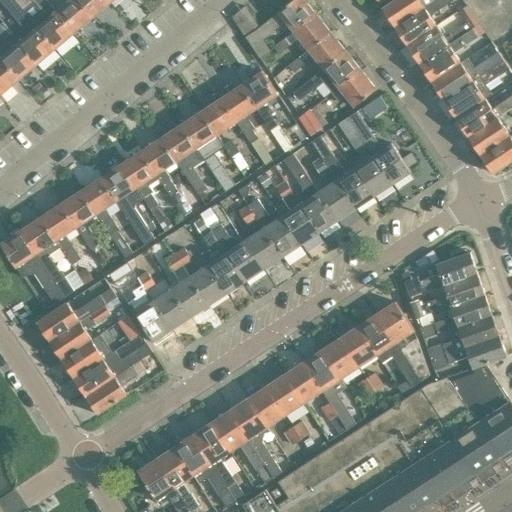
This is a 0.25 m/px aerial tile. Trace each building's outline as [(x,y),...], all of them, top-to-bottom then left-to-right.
[(16,0),(0,0),(16,18),(16,22),(8,27),(35,59),(52,45),(33,23),(34,22),(35,21),(30,15),(27,12),(20,4),(18,2),(16,0)] [(24,0),(20,4),(27,12),(30,15),(35,21),(34,22),(33,23),(52,45),(70,29),(52,7),(53,6),(48,0),(24,0)] [(60,0),(53,6),(52,7),(70,29),(90,13),(78,0),(60,0)] [(78,0),(90,13),(104,0),(78,0)] [(257,21),(243,33),(256,52),(267,45),(260,35),(266,30),(282,16),(290,25),(312,8),(306,0),(281,0),(274,6),(275,7),(257,21)] [(385,0),(380,4),(392,23),(427,0),(385,0)] [(427,0),(392,23),(404,41),(434,22),(425,9),(439,0),(427,0)] [(434,22),(404,41),(416,59),(446,40),(445,39),(469,23),(476,19),(464,0),(463,0),(454,6),(462,18),(457,21),(440,32),(434,22)] [(312,8),(290,25),(305,44),(327,26),(312,8)] [(0,17),(0,31),(9,43),(0,50),(0,62),(13,77),(35,59),(8,27),(0,17)] [(446,40),(416,59),(428,77),(457,58),(450,47),(474,32),(469,23),(445,39),(446,40)] [(327,26),(305,44),(310,51),(320,63),(342,45),(327,26)] [(281,33),(269,41),(276,49),(287,40),(282,33),(281,33)] [(320,63),(290,87),(296,95),(320,76),(329,86),(334,81),(335,81),(357,63),(342,45),(320,63)] [(495,46),(488,51),(493,60),(500,55),(495,46)] [(457,58),(428,77),(440,96),(469,76),(491,61),(493,60),(488,51),(463,67),(457,58)] [(296,52),(285,60),(291,67),(301,59),(296,52)] [(493,60),(491,61),(497,70),(506,63),(500,55),(493,60)] [(469,76),(440,96),(452,114),(481,95),(489,89),(482,79),(497,70),(491,61),(469,76)] [(0,62),(0,87),(13,77),(0,62)] [(329,86),(328,87),(334,95),(341,90),(350,101),(373,83),(357,63),(335,81),(334,81),(329,86)] [(258,65),(237,79),(253,103),(268,125),(273,134),(280,146),(289,141),(281,129),(275,120),(268,109),(270,107),(262,97),(274,89),(258,65)] [(237,79),(217,93),(233,116),(247,138),(254,148),(262,159),(270,154),(256,133),(250,124),(252,122),(243,110),(253,103),(237,79)] [(481,95),(452,114),(464,132),(493,113),(505,104),(505,105),(511,100),(511,87),(511,88),(487,104),(481,95)] [(217,93),(198,106),(213,129),(233,116),(217,93)] [(307,104),(295,113),(307,131),(319,123),(307,104)] [(198,106),(178,119),(201,154),(222,185),(232,179),(211,146),(220,141),(220,139),(213,129),(198,106)] [(354,106),(345,112),(355,128),(389,179),(408,167),(389,138),(388,138),(387,138),(386,139),(375,137),(354,106)] [(345,112),(336,118),(337,120),(346,134),(355,128),(345,112)] [(493,113),(464,132),(475,151),(505,131),(493,113)] [(178,119),(157,133),(173,156),(187,178),(195,188),(204,182),(197,172),(190,161),(201,154),(178,119)] [(389,179),(355,128),(346,134),(357,150),(347,156),(351,163),(371,191),(389,179)] [(317,130),(308,136),(313,144),(322,138),(317,130)] [(505,131),(475,151),(488,169),(511,153),(511,141),(511,142),(505,131)] [(157,133),(137,146),(156,173),(167,191),(180,210),(188,205),(175,186),(166,172),(167,171),(162,164),(173,156),(157,133)] [(220,139),(220,141),(227,152),(228,152),(237,165),(245,160),(236,146),(227,134),(220,139)] [(322,138),(313,144),(316,149),(326,143),(322,138)] [(327,145),(326,143),(316,149),(318,152),(327,165),(333,175),(352,203),(371,191),(351,163),(347,156),(339,162),(337,159),(327,145)] [(137,146),(117,159),(140,193),(153,212),(161,226),(169,221),(161,208),(148,188),(150,186),(146,181),(156,173),(137,146)] [(408,147),(399,153),(405,161),(413,156),(408,147)] [(290,148),(281,154),(288,166),(297,160),(290,148)] [(318,152),(309,157),(318,171),(327,165),(318,152)] [(117,159),(97,173),(113,196),(127,217),(137,233),(141,238),(151,232),(131,202),(132,197),(137,192),(140,193),(117,159)] [(271,160),(262,166),(268,175),(277,169),(271,160)] [(315,187),(297,160),(288,166),(299,183),(299,186),(292,190),(297,199),(316,228),(334,215),(315,187)] [(97,173),(78,186),(96,214),(122,253),(130,247),(109,217),(111,216),(102,203),(113,196),(97,173)] [(281,174),(271,180),(287,205),(278,211),(297,240),(316,228),(297,199),(292,190),(291,190),(281,174)] [(333,175),(315,187),(334,215),(352,203),(333,175)] [(244,179),(235,185),(240,193),(245,190),(246,183),(244,179)] [(78,186),(58,199),(74,223),(87,245),(96,239),(88,227),(85,221),(96,214),(78,186)] [(254,194),(245,200),(254,214),(260,223),(279,252),(297,240),(278,211),(274,204),(264,210),(254,194)] [(58,199),(38,213),(58,242),(69,260),(78,254),(62,230),(74,223),(58,199)] [(245,200),(236,206),(245,220),(254,214),(245,200)] [(207,203),(197,209),(205,221),(215,214),(207,203)] [(38,213),(18,226),(34,249),(49,273),(50,273),(62,292),(72,286),(59,267),(58,268),(46,250),(58,242),(38,213)] [(198,213),(190,218),(198,229),(206,223),(198,213)] [(217,218),(208,224),(217,238),(223,247),(243,276),(261,264),(242,235),(226,230),(217,218)] [(260,223),(242,235),(261,264),(279,252),(260,223)] [(208,224),(199,230),(208,244),(214,254),(205,259),(224,288),(243,276),(223,247),(217,238),(208,224)] [(0,237),(0,244),(19,274),(20,273),(23,270),(31,270),(51,299),(62,292),(50,273),(49,273),(34,249),(18,226),(0,237)] [(181,242),(171,248),(181,262),(190,256),(181,242)] [(406,266),(398,268),(401,275),(402,279),(406,291),(442,278),(476,267),(468,246),(466,246),(465,244),(463,243),(452,247),(451,249),(451,251),(434,257),(438,269),(416,276),(415,271),(408,273),(406,266)] [(171,248),(162,254),(177,278),(169,283),(188,312),(206,300),(187,271),(181,262),(171,248)] [(115,263),(106,269),(111,277),(130,265),(125,257),(115,263)] [(205,259),(187,271),(206,300),(224,288),(205,259)] [(82,262),(74,267),(82,279),(90,274),(82,262)] [(143,266),(135,272),(140,280),(144,286),(153,280),(143,266)] [(445,289),(423,296),(427,307),(449,300),(483,288),(476,267),(442,278),(445,289)] [(144,286),(140,280),(131,286),(134,291),(125,298),(131,308),(151,337),(169,324),(150,295),(150,296),(144,286)] [(169,283),(150,295),(169,324),(188,312),(169,283)] [(109,284),(98,291),(103,300),(114,292),(109,284)] [(431,317),(416,322),(420,332),(456,320),(489,308),(483,288),(449,300),(453,311),(431,317)] [(65,298),(34,318),(47,337),(103,300),(98,291),(97,290),(71,307),(65,298)] [(103,300),(47,337),(58,355),(89,335),(83,325),(108,310),(107,308),(119,300),(114,292),(103,300)] [(416,295),(408,298),(413,312),(421,309),(416,295)] [(393,296),(374,308),(418,375),(426,369),(412,326),(412,325),(408,319),(393,296)] [(374,308),(356,320),(375,350),(385,343),(409,381),(418,375),(374,308)] [(439,337),(424,343),(428,355),(496,329),(489,308),(456,320),(460,333),(440,339),(439,337)] [(125,309),(114,317),(115,318),(121,326),(127,335),(138,328),(126,310),(125,309)] [(356,320),(337,332),(357,362),(375,350),(356,320)] [(496,329),(428,355),(431,365),(446,359),(446,358),(466,350),(470,363),(483,358),(503,350),(496,329)] [(337,332),(319,345),(338,374),(357,362),(337,332)] [(89,335),(58,355),(70,373),(101,353),(89,335)] [(101,353),(70,373),(82,391),(136,356),(150,346),(144,337),(119,354),(116,353),(112,346),(101,353)] [(319,345),(301,357),(320,386),(338,374),(319,345)] [(136,356),(82,391),(94,410),(125,390),(124,389),(119,380),(142,365),(136,356)] [(301,357),(282,369),(301,398),(320,386),(301,357)] [(435,376),(428,378),(482,461),(511,440),(511,403),(490,370),(483,358),(470,363),(444,372),(435,376)] [(372,367),(364,372),(372,385),(381,380),(372,367)] [(282,369),(264,381),(283,410),(301,398),(282,369)] [(364,372),(354,379),(362,391),(372,385),(364,372)] [(421,381),(380,408),(435,492),(482,461),(428,378),(421,381)] [(264,381),(245,393),(265,422),(283,410),(264,381)] [(245,393),(227,405),(269,470),(270,470),(278,464),(262,439),(261,440),(259,436),(261,424),(265,422),(245,393)] [(327,397),(317,403),(326,416),(327,415),(336,429),(344,424),(335,409),(327,397)] [(227,405),(209,417),(228,446),(237,440),(262,478),(272,472),(270,470),(269,470),(227,405)] [(380,408),(333,438),(381,511),(403,511),(435,492),(380,408)] [(299,415),(290,421),(299,434),(308,428),(299,415)] [(209,417),(190,429),(209,458),(209,459),(216,469),(225,482),(224,482),(233,497),(242,491),(221,458),(223,449),(228,446),(209,417)] [(290,421),(281,427),(289,440),(299,434),(290,421)] [(190,429),(172,441),(191,470),(196,478),(205,472),(225,502),(233,497),(224,482),(225,482),(216,469),(209,459),(209,458),(190,429)] [(307,432),(300,436),(304,442),(311,438),(307,432)] [(313,451),(286,469),(314,511),(381,511),(333,438),(313,451)] [(172,441),(153,454),(191,511),(201,511),(194,501),(195,500),(181,477),(191,470),(172,441)] [(191,511),(153,454),(134,466),(157,500),(167,494),(175,506),(166,511),(191,511)] [(262,485),(239,499),(247,511),(314,511),(286,469),(274,476),(285,492),(273,500),(262,485)]
